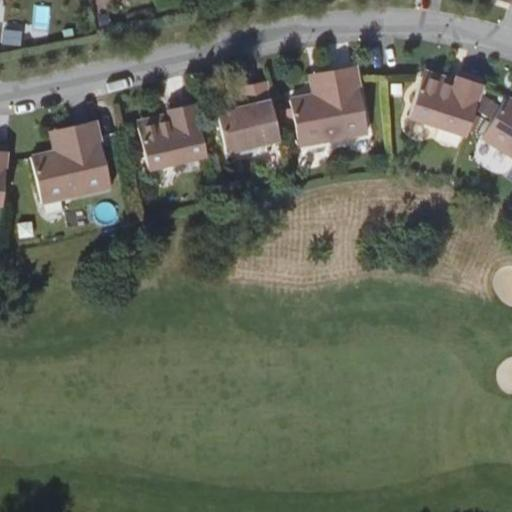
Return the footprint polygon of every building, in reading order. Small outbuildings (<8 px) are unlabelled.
[(323,94),(313,96),(291,100),(299,145),(367,133),(356,68),(320,75),(323,94)] [(426,70),(424,77),(454,86),(456,80),(426,70)] [(480,91),(483,80),(459,72),(456,80),(454,86),(424,77),(410,116),(465,135),(480,91)] [(309,77),(313,96),(323,94),(320,75),(309,77)] [(270,105),(264,82),(240,88),(241,94),(244,107),(236,108),(216,113),(226,152),(278,141),(270,105)] [(232,96),(236,108),(244,107),(241,94),(232,96)] [(511,98),(509,97),(485,136),(511,153),(511,98)] [(205,157),(191,99),(165,105),(167,114),(168,121),(137,129),(147,170),(205,157)] [(136,121),(137,129),(168,121),(167,114),(136,121)] [(64,148),(53,151),(32,156),(42,201),(110,185),(95,121),(60,130),(64,148)] [(49,133),(53,151),(64,148),(60,130),(49,133)]
